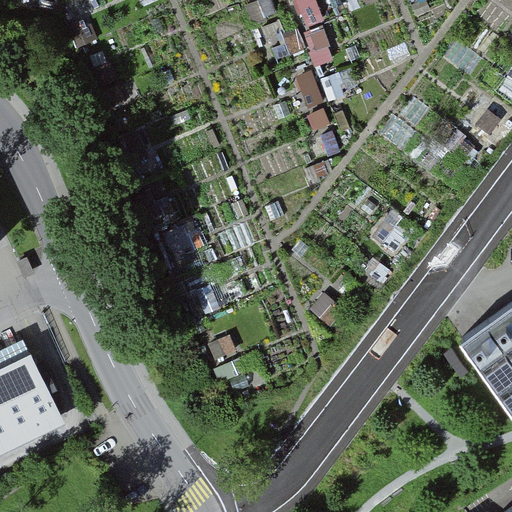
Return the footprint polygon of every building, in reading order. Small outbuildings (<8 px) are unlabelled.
[(300,0),(308,24),(326,18),(320,0),(300,0)] [(314,61),(331,61),(332,34),(314,34),(314,61)] [(316,66),(297,74),(311,106),(348,90),(340,72),(322,80),(316,66)] [(511,313),(463,349),(511,415),(511,313)] [(0,471),(89,430),(54,352),(0,376),(0,471)]
